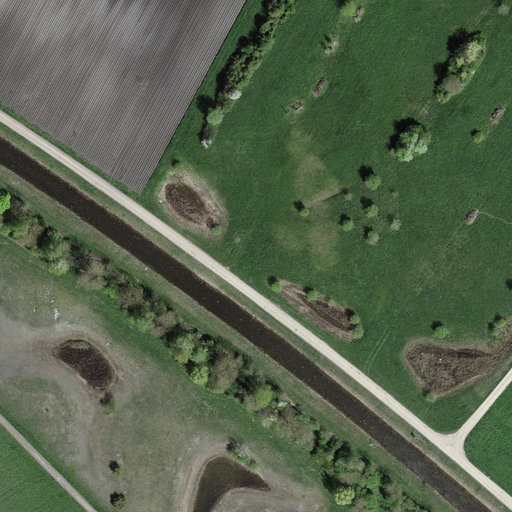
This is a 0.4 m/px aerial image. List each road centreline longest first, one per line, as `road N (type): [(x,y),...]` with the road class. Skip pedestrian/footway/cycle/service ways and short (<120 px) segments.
road 1 (track): [(448,450),(294,325),(0,115)]
road 2 (track): [(0,419),(89,511)]
